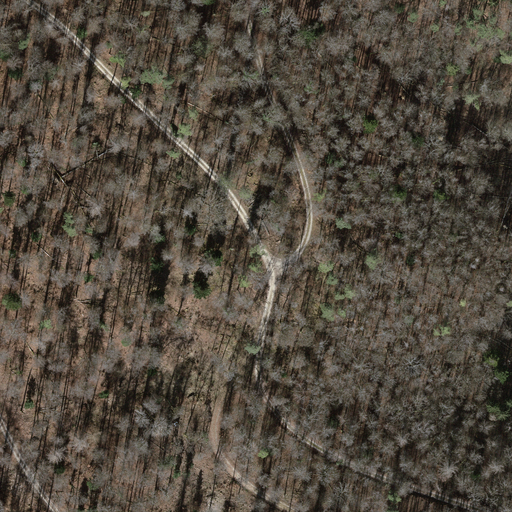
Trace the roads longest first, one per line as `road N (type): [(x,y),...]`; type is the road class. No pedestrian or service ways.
road 1 (track): [(29,0),(224,183),(255,231),(277,276),(259,335),(258,371),(281,415),(315,444),(370,472),(499,511)]
road 2 (track): [(277,276),(297,258),(314,209),(259,75),(247,0)]
road 3 (track): [(295,511),(229,467),(214,429),(224,397),(263,393)]
